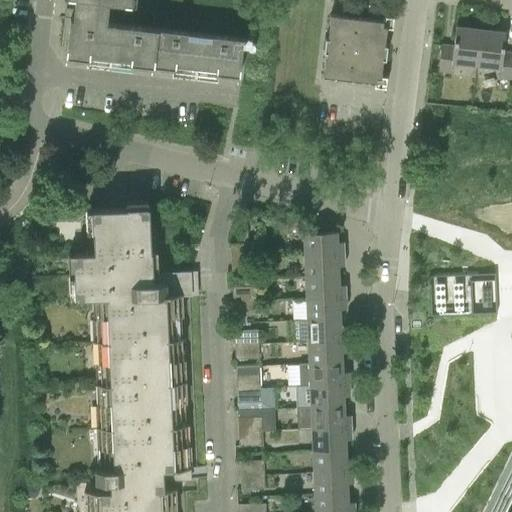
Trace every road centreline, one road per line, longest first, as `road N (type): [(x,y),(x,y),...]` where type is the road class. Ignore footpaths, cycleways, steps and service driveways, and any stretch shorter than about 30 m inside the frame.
road 1 (residential): [(222,511),(213,251),(231,181)]
road 2 (residential): [(231,181),(43,133),(30,110),(43,0)]
road 3 (residential): [(386,511),(377,310),(387,214)]
road 4 (residential): [(387,214),(413,0)]
road 5 (residential): [(387,214),(231,181)]
